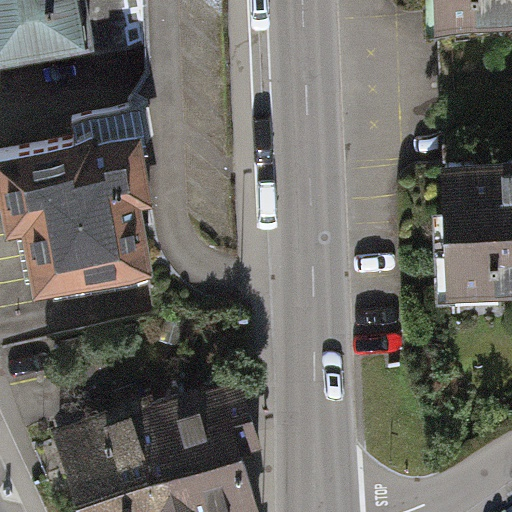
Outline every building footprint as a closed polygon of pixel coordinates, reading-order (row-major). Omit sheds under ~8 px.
[(0,0),(0,60),(102,44),(94,0),(0,0)] [(511,0),(420,0),(422,27),(511,23),(511,0)] [(145,139),(139,106),(74,118),(79,142),(84,172),(103,276),(158,266),(146,200),(156,199),(149,162),(145,139)] [(79,142),(0,155),(0,167),(12,229),(23,227),(35,288),(103,276),(84,172),(79,142)] [(511,192),(433,193),(434,294),(511,293),(511,192)] [(238,369),(137,400),(161,478),(245,453),(262,447),(238,369)] [(137,400),(60,424),(84,503),(161,478),(137,400)] [(161,478),(84,503),(87,511),(263,511),(245,453),(161,478)]
